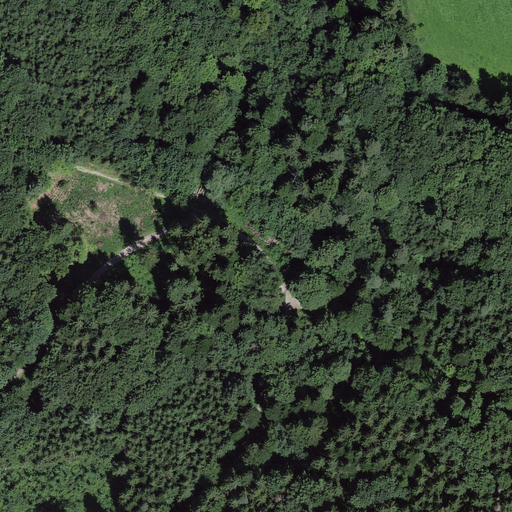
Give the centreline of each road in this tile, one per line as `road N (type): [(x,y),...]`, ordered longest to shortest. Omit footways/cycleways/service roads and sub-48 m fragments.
road 1 (track): [(192,511),(265,401),(291,299),(255,251),(211,217),(161,231),(117,259),(0,386)]
road 2 (track): [(291,299),(360,341),(384,343),(511,244)]
